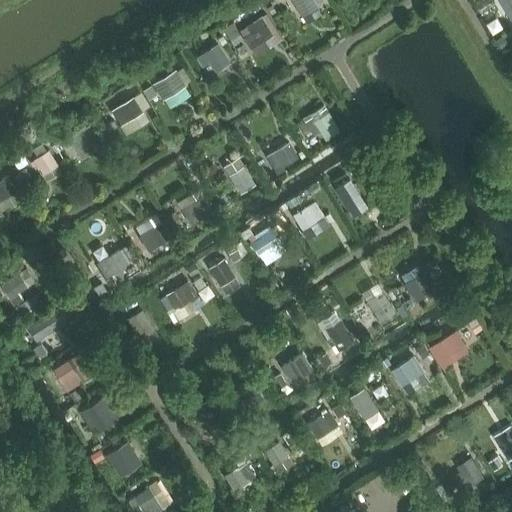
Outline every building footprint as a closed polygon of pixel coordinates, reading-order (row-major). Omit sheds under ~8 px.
[(319,7),(314,0),(292,0),(304,17),(319,7)] [(511,0),(505,0),(502,2),(511,18),(511,0)] [(281,39),(265,14),(247,26),(251,33),(246,36),(257,54),(281,39)] [(232,61),(220,42),(198,56),(205,67),(212,62),(218,70),(232,61)] [(187,84),(177,68),(155,82),(165,98),(187,84)] [(143,113),(134,96),(112,109),(121,126),(143,113)] [(341,129),(325,103),(302,116),(312,134),(320,130),(325,139),(341,129)] [(102,137),(93,122),(70,136),(79,151),(102,137)] [(283,164),(297,155),(288,141),(275,149),(267,154),(279,174),(287,170),(283,164)] [(59,165),(50,149),(34,159),(35,160),(31,162),(34,166),(38,164),(44,174),(59,165)] [(243,168),(229,177),(240,194),(253,185),(243,168)] [(22,200),(7,176),(0,179),(0,210),(1,213),(22,200)] [(364,200),(350,177),(335,186),(348,209),(364,200)] [(223,193),(217,196),(222,205),(228,201),(223,193)] [(211,209),(202,195),(188,204),(197,218),(211,209)] [(324,216),(314,200),(294,213),(303,229),(324,216)] [(168,239),(159,223),(141,233),(150,249),(168,239)] [(275,247),(265,231),(249,242),(259,257),(275,247)] [(107,277),(127,265),(117,248),(97,260),(107,277)] [(235,276),(223,257),(209,265),(221,285),(235,276)] [(21,290),(29,286),(19,270),(1,281),(15,305),(26,298),(21,290)] [(441,295),(436,288),(425,270),(405,282),(420,307),(441,295)] [(192,301),(199,297),(189,280),(179,286),(167,293),(182,318),(197,309),(192,301)] [(398,312),(379,282),(362,292),(372,307),(381,322),(398,312)] [(156,329),(143,307),(127,317),(140,339),(156,329)] [(59,328),(48,311),(28,323),(38,341),(59,328)] [(341,318),(325,327),(331,337),(327,339),(331,345),(335,343),(339,349),(354,340),(341,318)] [(470,350),(457,328),(434,342),(432,338),(427,342),(442,367),(470,350)] [(92,374),(78,351),(53,368),(67,390),(92,374)] [(311,366),(302,352),(288,361),(297,375),(311,366)] [(425,372),(415,356),(393,369),(402,385),(425,372)] [(269,395),(259,379),(246,387),(255,403),(269,395)] [(379,410),(365,387),(350,396),(364,419),(379,410)] [(214,399),(201,408),(213,428),(227,419),(214,399)] [(97,401),(83,410),(96,430),(109,422),(97,401)] [(332,428),(339,424),(330,409),(308,423),(317,438),(332,428)] [(511,457),(511,429),(496,439),(509,459),(511,457)] [(290,455),(281,439),(265,449),(274,464),(290,455)] [(118,451),(105,459),(117,480),(131,471),(118,451)] [(483,477),(471,457),(458,465),(461,471),(457,473),(466,487),(483,477)] [(247,480),(238,467),(225,475),(233,489),(247,480)] [(154,511),(163,507),(150,485),(130,498),(138,511),(154,511)]
